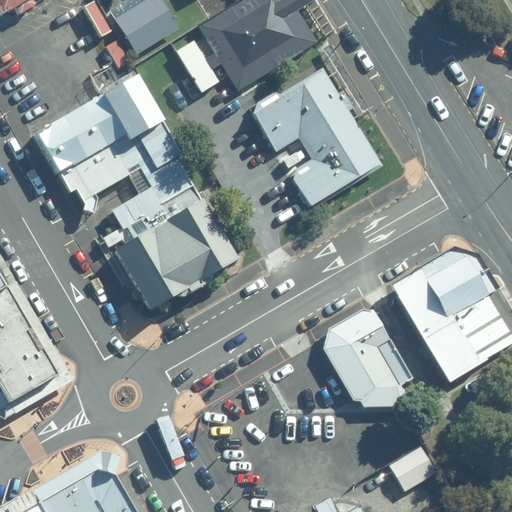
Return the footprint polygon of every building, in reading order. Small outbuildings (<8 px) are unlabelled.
[(0,0),(0,17),(15,8),(18,14),(38,3),(36,0),(0,0)] [(161,0),(131,0),(111,11),(137,55),(180,28),(161,0)] [(320,42),(293,0),(257,0),(261,6),(241,18),(234,7),(200,28),(216,54),(208,60),(195,40),(177,51),(202,93),(222,81),(214,70),(223,64),(240,91),(320,42)] [(112,31),(95,1),(82,9),(98,39),(112,31)] [(130,62),(117,41),(105,48),(117,70),(130,62)] [(327,73),(252,116),(274,152),(300,137),(313,158),(315,161),(289,177),(308,208),(383,162),(327,73)] [(207,102),(190,75),(164,92),(181,118),(207,102)] [(196,184),(201,181),(167,121),(164,122),(138,77),(34,135),(57,175),(62,171),(76,193),(80,191),(88,202),(86,212),(96,215),(100,198),(98,195),(144,168),(154,186),(164,204),(196,184)] [(128,247),(115,254),(149,312),(247,257),(209,198),(206,199),(196,184),(164,204),(154,186),(113,211),(122,227),(105,237),(111,247),(124,239),(128,247)] [(449,246),(413,268),(442,317),(445,315),(473,362),(511,340),(481,293),(493,286),(472,253),(449,246)] [(413,268),(385,284),(442,381),(449,392),(474,377),(467,366),(473,362),(445,315),(442,317),(413,268)] [(54,377),(4,290),(0,292),(0,356),(7,370),(0,374),(0,382),(11,401),(54,377)] [(376,313),(366,309),(331,329),(325,349),(356,400),(363,400),(366,406),(406,406),(413,402),(403,383),(415,377),(394,337),(391,339),(376,313)] [(420,447),(389,467),(405,493),(437,474),(420,447)] [(105,451),(37,489),(42,501),(48,511),(141,511),(119,473),(123,457),(115,452),(105,451)] [(348,511),(340,511),(333,498),(316,507),(319,511),(367,511),(363,504),(348,511)] [(48,511),(42,501),(25,511),(48,511)]
